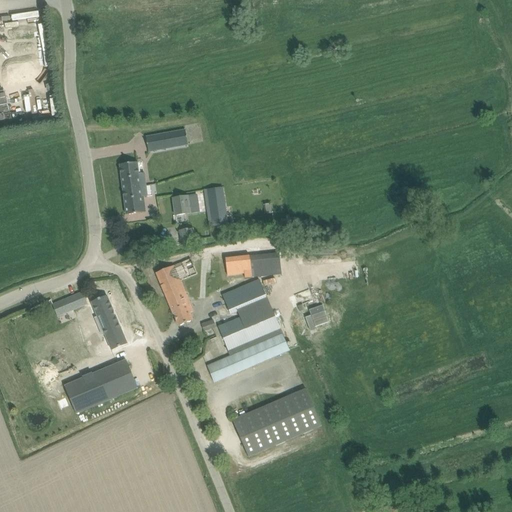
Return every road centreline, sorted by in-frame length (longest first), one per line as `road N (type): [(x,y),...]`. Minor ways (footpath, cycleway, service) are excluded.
road 1 (unclassified): [(231,511),(130,284),(90,262)]
road 2 (unclassified): [(90,262),(93,219),(68,80),(64,0)]
